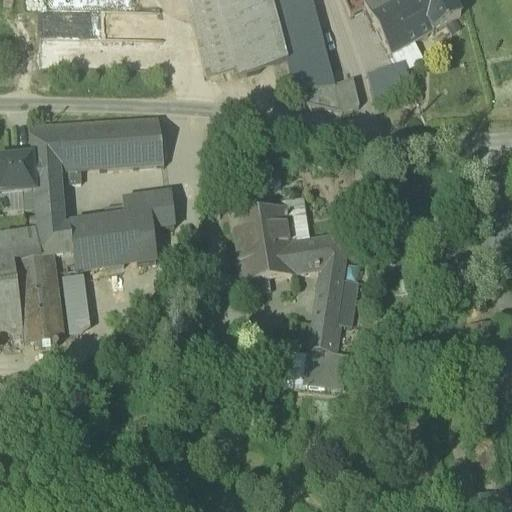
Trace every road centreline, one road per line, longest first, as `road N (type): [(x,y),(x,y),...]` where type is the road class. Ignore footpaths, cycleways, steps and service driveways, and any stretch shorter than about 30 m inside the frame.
road 1 (unclassified): [(0,98),(153,99),(245,107),(367,135),(511,136)]
road 2 (unknown): [(194,103),(172,286),(0,363)]
